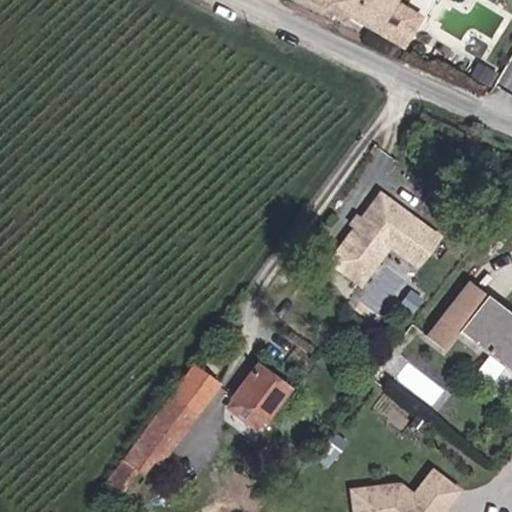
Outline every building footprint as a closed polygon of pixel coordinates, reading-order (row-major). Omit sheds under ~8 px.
[(310,0),(409,52),(426,19),(402,4),(403,0),(310,0)] [(444,237),(379,187),(325,257),(364,287),(393,249),(420,269),(444,237)] [(511,311),(488,294),(460,329),(511,369),(511,311)] [(196,361),(107,482),(139,502),(225,383),(196,361)] [(293,390),(260,362),(228,405),(237,413),(243,407),(266,424),(293,390)] [(403,480),(352,487),(354,511),(447,511),(464,491),(434,468),(415,490),(403,480)]
